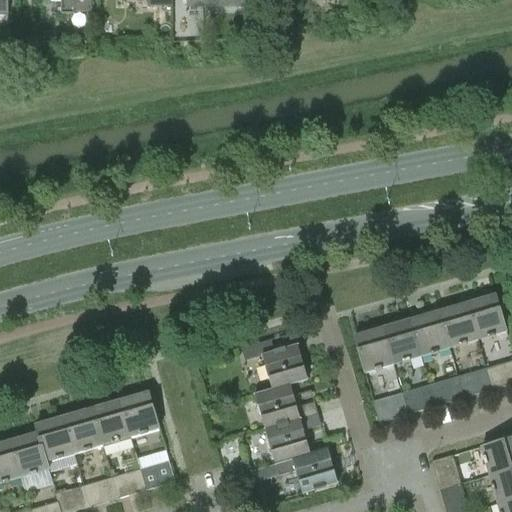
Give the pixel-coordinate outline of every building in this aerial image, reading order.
[(60,0),(61,15),(75,15),(75,13),(92,13),(91,0),(60,0)] [(468,304),(478,341),(507,333),(496,296),(468,304)] [(440,312),(450,349),(478,341),(468,304),(440,312)] [(411,321),(422,357),(450,349),(440,312),(411,321)] [(383,329),(394,365),(422,357),(411,321),(383,329)] [(394,365),(383,329),(355,337),(365,374),(394,365)] [(263,356),(272,389),(273,390),(291,385),(292,385),(309,380),(298,345),(275,352),(271,340),(242,349),(245,361),(263,356)] [(511,361),(487,369),(493,390),(511,384),(511,361)] [(459,377),(465,399),(493,390),(487,369),(459,377)] [(430,385),(437,407),(465,399),(459,377),(430,385)] [(273,390),(272,389),(255,394),(266,430),(318,414),(315,403),(298,408),(292,385),(291,385),(273,390)] [(402,394),(408,415),(437,407),(430,385),(402,394)] [(120,401),(131,438),(160,429),(149,393),(120,401)] [(408,415),(402,394),(374,402),(380,424),(408,415)] [(92,409),(103,446),(131,438),(120,401),(92,409)] [(64,418),(74,454),(103,446),(92,409),(64,418)] [(318,414),(266,430),(276,465),(294,460),(293,459),(311,454),(311,453),(305,431),(322,426),(318,414)] [(38,433),(46,462),(47,462),(74,454),(64,418),(35,426),(38,433)] [(9,442),(20,478),(49,470),(47,462),(46,462),(38,433),(9,442)] [(489,476),(511,469),(511,438),(481,447),(489,476)] [(0,444),(0,484),(20,478),(9,442),(0,444)] [(311,454),(293,459),(294,460),(276,465),(279,476),(297,471),(304,494),(339,484),(329,448),(311,453),(311,454)] [(440,490),(461,484),(453,455),(431,462),(440,490)] [(137,459),(140,470),(151,467),(148,456),(137,459)] [(236,463),(240,475),(244,473),(252,471),(248,459),(236,463)] [(140,470),(147,491),(175,483),(169,462),(140,470)] [(511,469),(489,476),(498,504),(511,499),(511,469)] [(112,478),(118,499),(147,491),(140,470),(112,478)] [(260,500),(252,471),(244,473),(240,475),(248,504),(260,500)] [(84,486),(90,508),(118,499),(112,478),(84,486)] [(469,511),(461,484),(440,490),(446,511),(469,511)] [(61,511),(75,511),(90,508),(84,486),(56,495),(58,503),(59,502),(61,511)] [(511,511),(511,499),(498,504),(500,511),(511,511)] [(30,511),(61,511),(59,502),(58,503),(30,511)]
